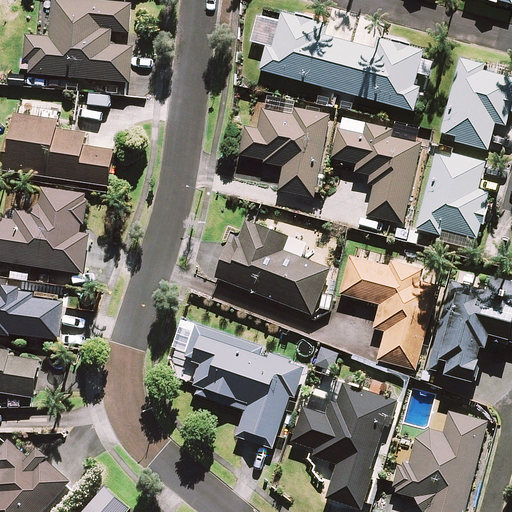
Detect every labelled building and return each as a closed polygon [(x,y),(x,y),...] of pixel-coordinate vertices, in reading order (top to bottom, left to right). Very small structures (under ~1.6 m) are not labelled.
[(133,5),(73,0),(53,0),(50,41),(26,38),(22,75),(129,85),(132,48),(111,47),(113,33),(131,34),(133,5)] [(511,0),(475,0),(511,9),(511,7),(511,0)] [(274,45),(268,43),(261,68),(416,110),(423,85),(416,83),(426,48),(383,36),(387,22),(331,6),(327,21),(283,9),(274,45)] [(461,62),(441,135),(456,139),(454,143),(489,152),(496,125),(506,127),(511,105),(511,79),(486,73),(487,69),(461,62)] [(286,107),(285,117),(263,113),(259,133),(245,130),(240,157),(284,165),(279,193),(316,200),(331,115),(286,107)] [(58,122),(15,116),(11,144),(6,143),(2,173),(109,188),(114,153),(86,149),(88,136),(57,132),(58,122)] [(355,174),(370,177),(368,187),(374,189),(368,218),(404,225),(420,147),(391,141),(393,129),(368,124),(365,137),(338,132),(333,161),(357,166),(355,174)] [(497,167),(438,152),(417,231),(442,237),(443,231),(477,240),(489,193),(479,190),(481,182),(492,185),(497,167)] [(89,197),(42,191),(39,213),(16,210),(14,223),(0,220),(0,263),(84,275),(89,234),(84,233),(89,197)] [(289,240),(246,223),(241,237),(233,234),(215,280),(313,317),(330,271),(283,253),(289,240)] [(387,268),(351,258),(341,296),(380,307),(374,330),(386,333),(378,362),(416,372),(438,291),(419,286),(422,273),(388,264),(387,268)] [(452,284),(445,312),(429,370),(445,374),(442,388),(470,396),(473,385),(486,338),(511,344),(511,284),(500,281),(496,297),(452,284)] [(31,290),(0,287),(0,335),(57,341),(61,304),(30,301),(31,290)] [(263,350),(197,327),(186,360),(201,365),(191,394),(246,412),(237,438),(273,450),(291,394),(295,395),(304,369),(261,354),(263,350)] [(338,359),(321,353),(317,367),(333,373),(338,359)] [(0,394),(36,399),(40,359),(0,354),(0,394)] [(395,404),(344,385),(336,405),(332,404),(327,417),(305,409),(293,443),(315,451),(313,457),(338,466),(326,499),(360,511),(375,472),(371,471),(395,404)] [(415,448),(414,450),(410,467),(401,464),(393,493),(416,499),(423,511),(464,511),(488,425),(449,414),(444,435),(433,432),(431,431),(430,432),(428,433),(427,434),(425,434),(424,435),(423,437),(421,438),(420,439),(419,440),(418,442),(417,443),(416,445),(416,446),(415,448)] [(12,432),(0,447),(0,511),(47,511),(72,481),(12,432)] [(127,511),(129,511),(104,490),(84,511),(127,511)]
